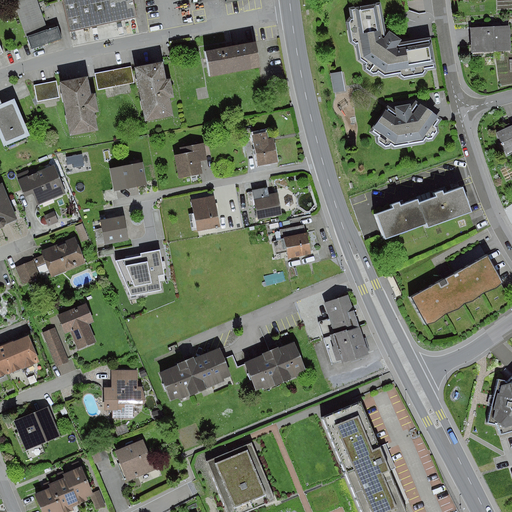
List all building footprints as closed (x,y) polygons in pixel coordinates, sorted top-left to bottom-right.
[(39,0),(17,0),(36,49),(66,38),(61,26),(51,30),(39,0)] [(137,0),(68,0),(75,30),(141,16),(137,0)] [(387,3),(358,9),(361,18),(353,23),(353,41),(361,45),(365,65),(372,66),(373,72),(379,75),(386,74),(392,77),(405,75),(410,77),(429,76),(434,69),(440,68),(435,40),(411,42),(394,29),(387,3)] [(511,26),(467,29),(469,56),(511,51),(511,26)] [(0,32),(0,56),(9,53),(0,32)] [(205,54),(209,79),(259,71),(255,45),(205,54)] [(145,124),(172,119),(169,100),(173,99),(169,81),(166,81),(163,64),(134,69),(145,124)] [(346,73),(333,75),(336,94),(348,93),(346,73)] [(70,138),(97,133),(93,114),(98,113),(94,94),(91,95),(87,77),(59,83),(70,138)] [(197,93),(199,102),(205,100),(204,92),(197,93)] [(6,99),(0,101),(0,132),(6,130),(12,146),(34,137),(20,102),(10,107),(6,99)] [(429,106),(391,108),(377,131),(402,147),(431,142),(447,119),(429,106)] [(511,125),(495,133),(505,155),(511,152),(511,125)] [(266,133),(253,135),(259,167),(277,163),(272,138),(267,139),(266,133)] [(203,144),(181,149),(182,156),(174,157),(179,179),(202,174),(200,163),(207,161),(203,144)] [(114,192),(146,186),(142,164),(110,170),(114,192)] [(58,167),(23,181),(30,198),(37,195),(41,207),(69,195),(58,167)] [(390,206),(372,212),(381,239),(426,224),(427,229),(472,214),(462,185),(442,192),(441,188),(434,191),(436,196),(417,203),(416,199),(400,204),(398,199),(389,202),(390,206)] [(7,186),(0,188),(0,229),(21,221),(7,186)] [(252,192),(258,222),(282,217),(278,196),(269,198),(267,189),(252,192)] [(214,198),(191,202),(197,233),(220,228),(214,198)] [(104,245),(128,241),(124,218),(100,222),(104,245)] [(307,235),(284,240),(288,260),(311,255),(307,235)] [(80,238),(44,253),(55,278),(91,263),(80,238)] [(140,256),(115,261),(130,296),(161,291),(159,282),(166,281),(160,249),(139,253),(140,256)] [(511,280),(497,254),(419,297),(438,331),(511,290),(511,280)] [(34,256),(17,262),(23,280),(40,274),(34,256)] [(347,296),(325,303),(330,318),(318,322),(333,366),(367,354),(347,296)] [(92,305),(60,316),(68,337),(75,334),(82,352),(101,345),(93,324),(99,323),(92,305)] [(58,330),(45,335),(58,368),(71,363),(58,330)] [(33,336),(0,349),(0,381),(44,364),(33,336)] [(300,344),(251,363),(261,391),(311,373),(300,344)] [(229,350),(167,372),(178,401),(240,378),(229,350)] [(117,388),(106,388),(106,409),(114,409),(114,419),(135,419),(135,405),(148,405),(148,386),(141,386),(141,367),(117,367),(117,388)] [(511,382),(505,381),(494,424),(503,425),(507,435),(511,433),(511,382)] [(405,511),(359,403),(323,418),(362,511),(405,511)] [(54,409),(20,420),(30,450),(64,439),(54,409)] [(148,441),(118,452),(130,481),(159,470),(148,441)] [(252,442),(208,461),(229,511),(244,511),(276,499),(252,442)] [(61,491),(41,497),(45,511),(77,511),(86,509),(85,504),(98,499),(87,462),(69,468),(72,476),(58,480),(61,491)]
